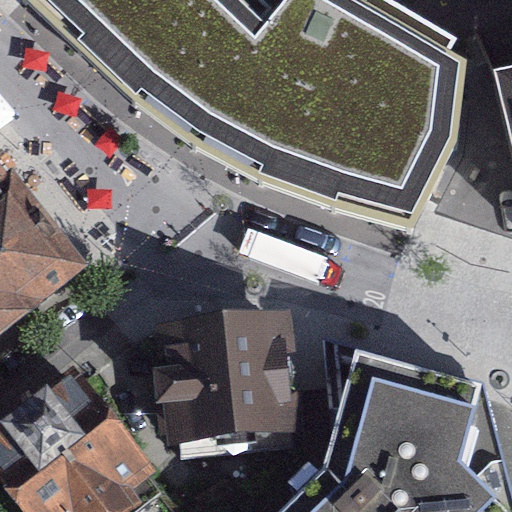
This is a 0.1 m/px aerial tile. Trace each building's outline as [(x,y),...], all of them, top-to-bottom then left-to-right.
[(220,0),(34,0),(84,51),(79,58),(136,107),(141,104),(202,149),(269,184),(265,188),(338,218),(340,209),(412,230),(450,158),(459,77),(334,5),(328,16),(300,0),(298,0),(265,44),(220,0)] [(511,144),(511,64),(493,69),(511,144)] [(0,340),(90,268),(0,156),(0,340)] [(277,325),(172,337),(186,458),(292,446),(277,325)] [(357,362),(330,474),(291,511),(509,511),(481,392),(357,362)] [(75,386),(0,442),(0,469),(32,511),(126,511),(155,491),(75,386)]
